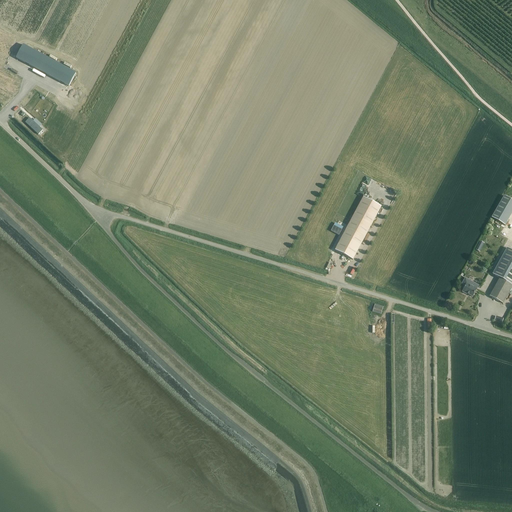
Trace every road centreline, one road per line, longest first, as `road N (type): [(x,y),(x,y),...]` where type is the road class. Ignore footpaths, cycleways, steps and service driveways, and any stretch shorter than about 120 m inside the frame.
road 1 (unclassified): [(430,511),(231,354),(97,218)]
road 2 (unclassified): [(511,339),(115,216),(97,218)]
road 3 (unclassified): [(97,218),(0,123)]
